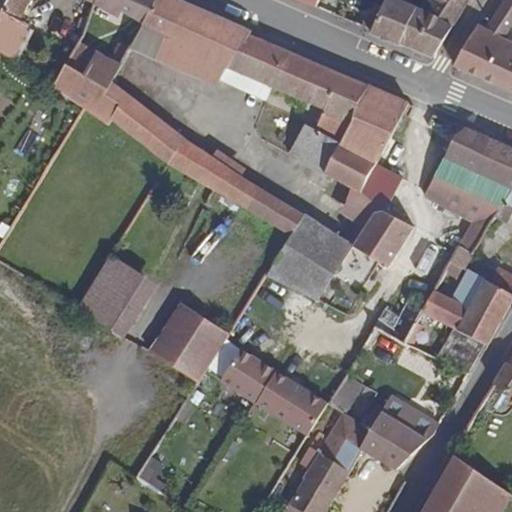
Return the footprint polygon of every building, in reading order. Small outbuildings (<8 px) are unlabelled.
[(9,0),(0,18),(0,64),(14,73),(32,37),(19,30),(34,0),(9,0)] [(156,0),(99,0),(97,7),(142,26),(156,0)] [(253,40),(255,36),(172,0),(156,0),(142,26),(129,50),(141,52),(147,39),(154,40),(158,29),(190,42),(173,76),(211,94),(211,87),(226,91),(238,68),(253,40)] [(286,0),(316,12),(319,0),(286,0)] [(392,9),(373,43),(427,63),(468,0),(430,0),(419,19),(392,9)] [(511,0),(492,29),(484,24),(457,63),(511,91),(511,41),(509,40),(511,35),(511,0)] [(74,46),(77,39),(65,33),(56,51),(69,57),(74,46)] [(274,83),(287,54),(253,40),(238,68),(274,83)] [(105,82),(123,49),(116,45),(105,64),(92,56),(83,76),(102,87),(105,82)] [(83,76),(92,56),(74,46),(69,57),(65,65),(83,76)] [(409,103),(287,54),(274,83),(321,101),(316,110),(324,115),(313,136),(301,130),(289,158),(390,210),(406,194),(374,176),(409,103)] [(307,214),(309,209),(165,123),(105,82),(102,87),(83,76),(65,65),(53,93),(85,112),(109,127),(114,122),(165,158),(221,191),(262,214),(294,233),(307,214)] [(494,223),(511,192),(511,152),(461,129),(449,135),(421,192),(474,220),(491,229),(494,223)] [(254,228),(262,214),(221,191),(214,204),(254,228)] [(511,192),(494,223),(507,228),(511,218),(511,192)] [(385,264),(408,226),(378,211),(368,211),(349,241),(331,269),(358,287),(377,260),(385,264)] [(331,269),(349,241),(307,214),(294,233),(272,266),(316,293),(331,269)] [(474,258),(491,229),(474,220),(457,250),(474,258)] [(76,306),(124,336),(160,280),(112,250),(76,306)] [(484,350),(510,303),(485,290),(474,307),(436,286),(420,314),(453,333),(484,350)] [(225,339),(232,329),(179,298),(149,348),(200,379),(205,370),(225,339)] [(401,347),(414,325),(381,306),(371,327),(401,347)] [(374,392),(401,347),(371,327),(342,374),(374,392)] [(484,350),(453,333),(437,362),(468,379),(484,350)] [(254,400),(273,369),(225,339),(205,370),(253,401),(254,400)] [(507,397),(511,389),(511,370),(511,369),(511,356),(493,389),(507,397)] [(313,422),(326,402),(273,369),(254,400),(307,433),(313,422)] [(360,449),(381,413),(367,403),(374,392),(342,374),(326,402),(313,422),(332,433),(328,443),(355,458),(360,449)] [(376,459),(398,423),(381,413),(360,449),(376,459)] [(392,469),(429,442),(398,423),(376,459),(392,469)] [(324,511),(355,458),(328,443),(286,511),(324,511)] [(475,511),(493,483),(459,462),(428,511),(475,511)] [(504,511),(511,500),(511,495),(493,483),(475,511),(504,511)]
